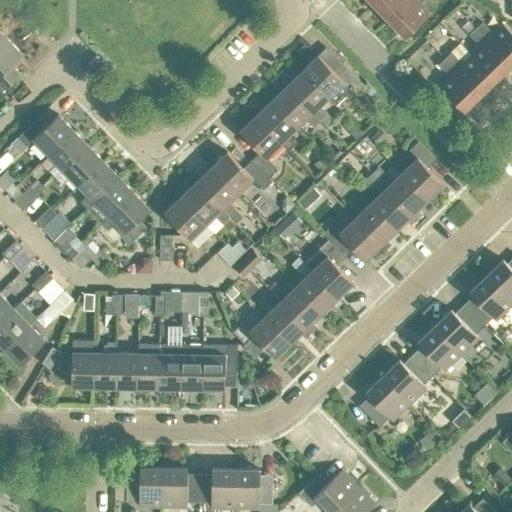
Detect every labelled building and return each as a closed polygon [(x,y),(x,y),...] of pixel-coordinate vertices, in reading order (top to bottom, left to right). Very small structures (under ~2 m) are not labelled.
[(377,0),(373,5),(388,20),(408,0),(377,0)] [(408,0),(388,20),(403,36),(429,12),(420,2),(422,0),(408,0)] [(468,20),(462,27),(465,30),(468,34),(475,27),(471,23),(468,20)] [(482,21),(475,27),(511,64),(511,62),(511,33),(502,23),(493,33),(482,21)] [(475,27),(468,34),(480,45),(471,54),(495,79),(511,64),(475,27)] [(7,37),(0,43),(0,91),(20,72),(12,64),(22,53),(7,37)] [(451,51),(444,58),(480,94),(495,79),(471,54),(462,63),(451,51)] [(318,54),(302,69),(328,96),(337,88),(341,92),(346,93),(351,89),(360,80),(342,62),(333,71),(318,54)] [(438,63),(437,64),(449,75),(439,85),(464,110),(480,94),(444,58),(438,63)] [(287,74),(281,79),(320,119),(327,113),(319,105),(328,96),(302,69),(292,79),(287,74)] [(280,90),(271,99),(297,126),(305,118),(313,126),(320,119),(281,79),(276,85),(280,90)] [(250,110),(255,115),(255,114),(281,141),(281,142),(288,150),(296,143),(288,135),(297,126),(271,99),(261,109),(256,104),(250,110)] [(33,138),(48,154),(73,129),(58,113),(47,124),(39,115),(17,136),(26,145),(33,138)] [(327,113),(320,119),(327,127),(334,120),(327,113)] [(259,151),(251,159),(271,180),(269,177),(277,169),(266,157),(281,142),(281,141),(255,114),(255,115),(239,130),(259,151)] [(378,144),(386,136),(379,128),(370,137),(378,144)] [(73,129),(48,154),(49,155),(57,163),(49,171),(55,177),(88,145),(73,129)] [(17,136),(10,143),(20,153),(27,146),(26,145),(17,136)] [(416,157),(401,172),(427,199),(443,183),(427,167),(435,158),(418,140),(409,149),(416,157)] [(70,176),(78,185),(104,160),(88,145),(55,177),(62,184),(70,176)] [(342,152),(337,147),(330,154),(335,159),(342,152)] [(226,151),(211,166),(236,193),(252,178),(262,188),(271,180),(251,159),(243,167),(226,151)] [(320,171),(330,161),(324,154),(313,164),(320,171)] [(80,201),(86,207),(119,176),(104,160),(78,185),(87,194),(80,201)] [(190,176),(229,216),(235,222),(242,215),(228,201),(236,193),(211,166),(201,176),(196,170),(190,176)] [(379,166),(372,173),(416,219),(422,213),(417,208),(427,199),(401,172),(392,180),(379,166)] [(12,182),(16,178),(7,170),(0,176),(0,185),(4,190),(5,189),(12,182)] [(378,194),(370,202),(396,229),(406,219),(411,224),(416,219),(372,173),(365,180),(378,194)] [(86,207),(101,223),(134,192),(119,176),(86,207)] [(189,186),(180,196),(206,223),(214,215),(222,222),(229,216),(190,176),(185,181),(189,186)] [(5,189),(12,196),(19,189),(12,182),(5,189)] [(134,192),(101,223),(107,229),(112,225),(121,234),(120,235),(128,244),(147,226),(138,218),(149,207),(134,192)] [(206,223),(180,196),(164,211),(190,239),(206,223)] [(346,210),(354,217),(381,244),(380,244),(385,249),(391,243),(386,238),(396,229),(370,202),(361,210),(354,202),(346,210)] [(49,206),(42,213),(49,220),(56,213),(49,206)] [(284,238),(302,221),(292,211),(274,228),(284,238)] [(49,220),(42,213),(35,220),(42,227),(49,220)] [(322,233),(328,239),(328,238),(340,251),(348,243),(364,259),(380,244),(381,244),(354,217),(339,232),(331,224),(322,233)] [(53,239),(65,251),(72,258),(79,251),(72,244),(72,245),(69,242),(75,236),(65,227),(53,239)] [(160,234),(159,259),(172,259),(172,234),(160,234)] [(328,239),(304,262),(311,269),(311,270),(337,297),(353,281),(337,265),(346,256),(340,251),(328,238),(328,239)] [(16,239),(8,246),(15,253),(22,246),(16,239)] [(82,248),(100,267),(109,258),(91,240),(87,244),(82,248)] [(217,252),(230,265),(246,250),(237,241),(231,246),(227,242),(217,252)] [(15,253),(8,246),(1,253),(8,260),(15,253)] [(234,267),(243,276),(261,258),(253,249),(234,267)] [(304,277),(295,285),(321,312),(331,302),(336,307),(342,302),(337,297),(311,270),(311,269),(304,262),(298,256),(291,263),(304,277)] [(502,258),(485,275),(511,302),(511,263),(509,266),(502,258)] [(150,271),(150,259),(143,259),(139,264),(138,271),(150,271)] [(45,270),(38,277),(45,284),(53,277),(45,270)] [(475,299),(467,307),(483,325),(492,316),(495,319),(511,303),(511,302),(485,275),(468,291),(475,299)] [(45,284),(38,277),(31,284),(38,291),(45,284)] [(268,288),(272,292),(311,332),(316,326),(312,321),(321,312),(295,285),(287,293),(279,285),(274,281),(268,288)] [(72,299),(73,298),(64,290),(44,310),(53,318),(59,312),(69,317),(76,303),(72,299)] [(273,307),(264,315),(290,342),(300,332),(305,337),(311,332),(272,292),(265,299),(273,307)] [(0,320),(13,308),(0,293),(0,320)] [(93,310),(94,293),(84,293),(83,310),(93,310)] [(112,303),(122,304),(122,294),(112,293),(112,295),(105,295),(105,325),(111,313),(112,303)] [(155,294),(155,304),(165,304),(165,294),(155,294)] [(198,295),(198,305),(208,305),(208,295),(198,295)] [(13,308),(0,320),(0,343),(3,347),(28,323),(29,324),(36,317),(21,300),(13,308)] [(121,314),(122,304),(112,303),(111,313),(121,314)] [(165,304),(155,304),(154,314),(164,314),(165,304)] [(208,305),(198,305),(198,315),(208,315),(208,305)] [(264,315),(257,307),(232,331),(250,349),(254,345),(259,350),(263,345),(274,357),(290,342),(264,315)] [(451,308),(433,325),(461,353),(478,336),(474,333),(483,325),(467,307),(458,316),(451,308)] [(28,323),(3,347),(19,363),(44,339),(29,324),(28,323)] [(424,349),(415,357),(431,375),(440,366),(443,370),(461,353),(433,325),(416,341),(424,349)] [(71,386),(94,386),(94,351),(92,351),(93,340),(73,339),(71,386)] [(115,387),(116,352),(116,342),(106,341),(106,351),(94,351),(94,386),(115,387)] [(137,387),(158,387),(159,342),(137,342),(137,352),(137,387)] [(158,387),(180,388),(181,343),(159,342),(158,387)] [(180,388),(202,388),(202,343),(181,343),(180,388)] [(202,343),(202,388),(224,388),(224,374),(236,374),(236,344),(202,343)] [(52,346),(47,354),(55,359),(60,351),(52,346)] [(115,387),(137,387),(137,352),(116,352),(115,387)] [(55,359),(47,354),(41,363),(50,368),(55,359)] [(399,358),(382,375),(409,403),(426,386),(423,383),(431,375),(415,357),(406,366),(399,358)] [(409,403),(382,375),(365,391),(372,399),(362,408),(379,425),(388,416),(392,420),(409,403)] [(242,382),(243,388),(249,389),(253,385),(251,379),(245,378),(242,382)] [(511,430),(501,441),(511,452),(511,430)] [(436,442),(430,432),(418,439),(424,449),(436,442)] [(139,505),(163,506),(163,467),(140,466),(139,477),(126,476),(126,488),(126,500),(139,501),(139,505)] [(186,501),(199,502),(199,478),(187,477),(187,467),(163,467),(163,506),(186,506),(186,501)] [(211,507),(235,507),(235,468),(212,467),(211,478),(199,478),(199,502),(211,502),(211,507)] [(500,467),(493,474),(502,485),(510,478),(500,467)] [(235,468),(235,507),(259,507),(259,503),(272,503),(272,479),(259,479),(259,468),(235,468)] [(320,501),(330,511),(359,485),(342,468),(324,485),(315,475),(298,492),(311,506),(312,504),(320,501)] [(359,485),(330,511),(364,511),(375,502),(359,485)] [(126,500),(126,488),(115,487),(115,500),(126,500)] [(469,502),(458,511),(496,511),(485,500),(476,510),(469,502)]
